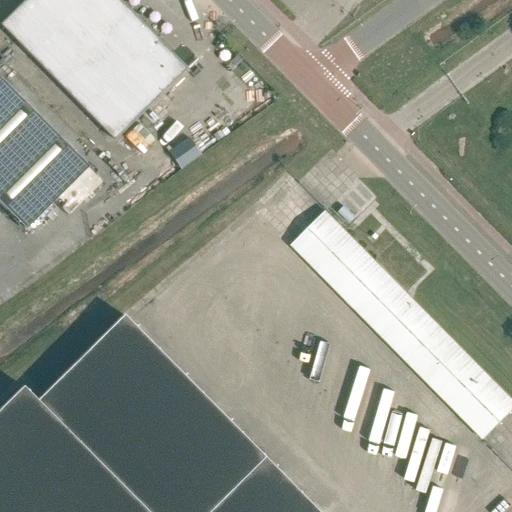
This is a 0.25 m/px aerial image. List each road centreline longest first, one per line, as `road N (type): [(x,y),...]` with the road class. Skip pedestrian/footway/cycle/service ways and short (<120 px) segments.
road 1 (unclassified): [(511,284),(301,73)]
road 2 (unknown): [(349,122),(228,236)]
